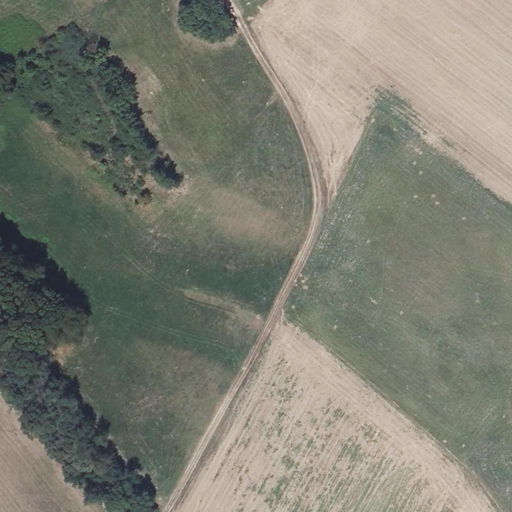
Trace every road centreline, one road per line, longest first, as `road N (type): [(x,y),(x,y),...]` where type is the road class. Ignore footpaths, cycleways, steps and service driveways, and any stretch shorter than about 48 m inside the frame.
road 1 (track): [(163,511),(310,243),(320,209),(321,185),(301,124),(225,0)]
road 2 (track): [(0,356),(36,392),(108,511)]
